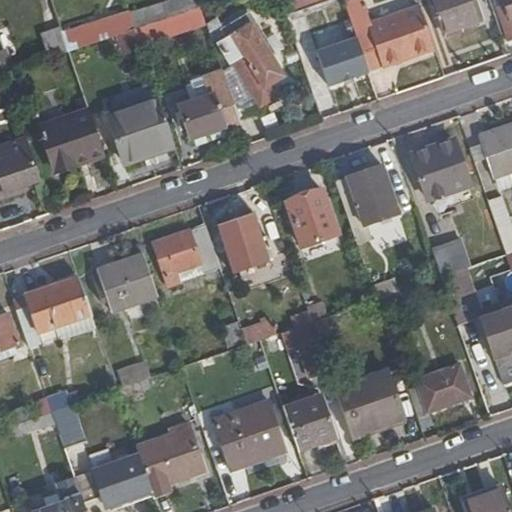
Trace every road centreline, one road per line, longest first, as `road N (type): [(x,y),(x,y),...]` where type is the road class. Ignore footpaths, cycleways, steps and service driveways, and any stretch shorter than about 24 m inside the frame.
road 1 (residential): [(0,253),(511,76)]
road 2 (residential): [(275,511),(511,430)]
